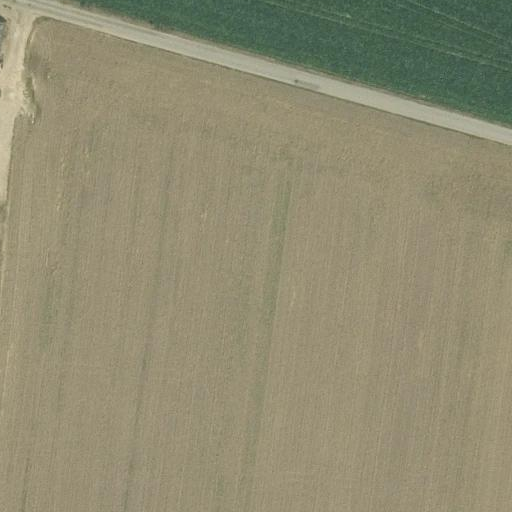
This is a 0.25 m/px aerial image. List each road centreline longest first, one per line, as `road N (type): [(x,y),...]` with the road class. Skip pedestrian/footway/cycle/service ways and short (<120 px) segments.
road 1 (unclassified): [(26,0),(511,137)]
road 2 (track): [(26,0),(1,212)]
